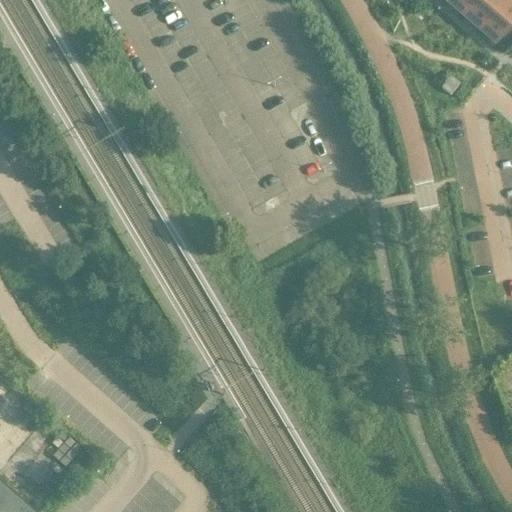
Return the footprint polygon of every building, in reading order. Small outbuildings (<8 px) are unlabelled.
[(449,0),(446,3),(462,17),(476,0),(449,0)] [(476,0),(462,17),(480,32),(505,3),(508,0),(476,0)] [(511,8),(505,3),(480,32),(496,46),(501,40),(506,35),(511,29),(511,28),(511,8)] [(510,48),(511,46),(511,39),(506,35),(501,40),(510,48)] [(496,46),(505,54),(510,48),(501,40),(496,46)] [(451,78),(442,89),(451,97),(460,86),(451,78)] [(32,511),(0,483),(0,511),(32,511)]
